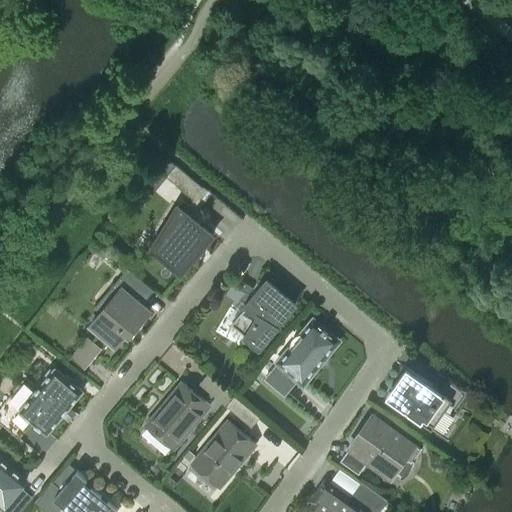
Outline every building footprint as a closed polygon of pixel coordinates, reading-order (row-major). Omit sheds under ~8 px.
[(175,164),(165,176),(197,202),(207,191),(175,164)] [(203,246),(212,235),(186,213),(176,204),(149,248),(155,253),(156,252),(180,273),(194,257),(194,258),(195,256),(194,256),(202,247),(202,248),(203,247),(203,246)] [(90,325),(114,346),(125,333),(128,335),(149,310),(142,304),(153,290),(127,268),(111,286),(118,292),(90,325)] [(234,276),(230,283),(244,291),(248,284),(234,276)] [(231,323),(258,346),(294,303),(267,280),(262,285),(264,287),(261,292),(257,289),(252,298),(231,323)] [(289,347),(265,377),(284,393),(296,378),(303,383),(338,340),(313,319),(301,333),(300,334),(296,335),(292,338),(290,342),(289,347)] [(87,336),(69,357),(84,369),(101,348),(87,336)] [(22,380),(0,406),(0,424),(17,439),(18,437),(32,421),(47,433),(62,415),(63,413),(68,407),(69,406),(82,390),(55,367),(35,391),(22,380)] [(442,393),(406,368),(385,397),(431,430),(451,400),(442,393)] [(199,383),(225,405),(233,395),(207,373),(199,383)] [(182,382),(168,398),(171,400),(165,407),(163,404),(146,424),(173,447),(209,405),(182,382)] [(259,416),(233,395),(225,405),(251,427),(259,416)] [(228,420),(192,463),(219,486),(236,466),(233,464),(238,458),(241,460),(255,443),(228,420)] [(384,433),(368,421),(359,433),(357,434),(355,436),(353,438),(353,440),(352,442),(339,460),(358,473),(369,459),(382,469),(386,464),(401,475),(411,462),(404,457),(412,446),(388,428),(384,433)] [(189,452),(185,457),(190,462),(194,456),(189,452)] [(25,480),(0,458),(0,505),(1,507),(0,508),(0,511),(19,511),(32,496),(20,486),(25,480)] [(68,463),(36,502),(47,511),(69,511),(70,511),(114,511),(118,508),(85,481),(87,479),(76,470),(68,463)] [(348,498),(324,481),(311,500),(314,502),(307,511),(371,511),(373,509),(376,511),(378,511),(387,500),(361,481),(348,498)]
